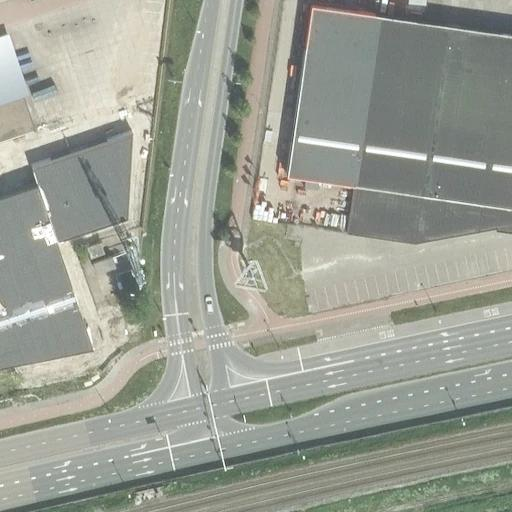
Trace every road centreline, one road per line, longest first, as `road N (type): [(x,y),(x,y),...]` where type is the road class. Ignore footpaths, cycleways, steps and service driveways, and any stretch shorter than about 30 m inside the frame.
road 1 (secondary): [(213,0),(181,245),(197,409)]
road 2 (secondary): [(208,313),(206,204),(236,0)]
road 3 (primary): [(221,450),(511,388)]
road 4 (primary): [(0,501),(221,450)]
road 5 (primary): [(197,409),(0,454)]
road 6 (primary): [(381,370),(348,355),(263,367),(239,356),(208,313)]
road 7 (primary): [(381,370),(225,403)]
road 8 (primary): [(511,342),(381,370)]
